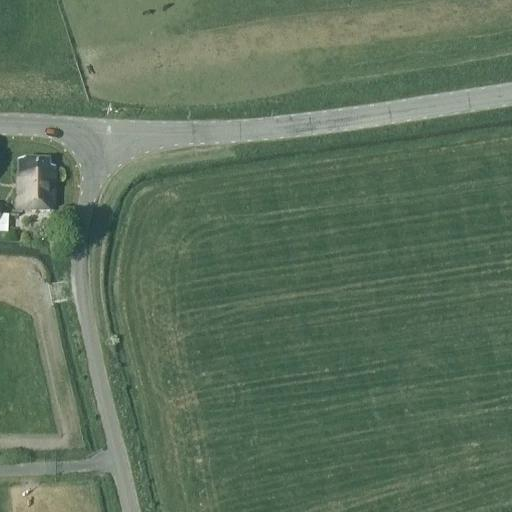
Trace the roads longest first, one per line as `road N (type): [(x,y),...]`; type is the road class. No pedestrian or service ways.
road 1 (tertiary): [(511,94),(271,129),(107,130)]
road 2 (unclassified): [(130,511),(78,278),(82,223),(107,130)]
